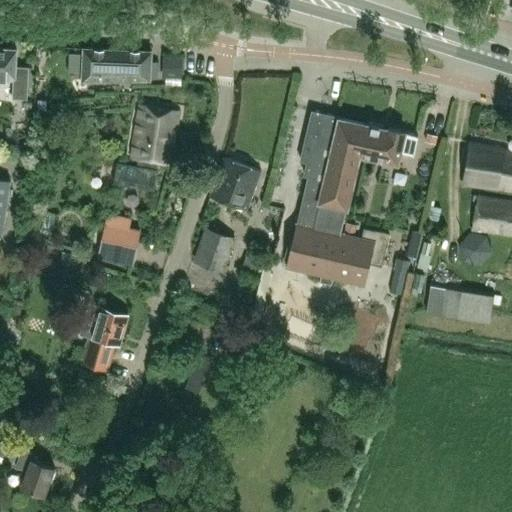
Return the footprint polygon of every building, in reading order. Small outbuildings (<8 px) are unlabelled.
[(0,79),(12,80),(11,97),(26,98),(28,66),(15,65),(16,49),(0,47),(0,79)] [(151,50),(83,47),(81,80),(150,79),(151,50)] [(181,77),(182,55),(162,55),(161,76),(181,77)] [(131,156),(138,158),(137,165),(116,161),(113,183),(154,190),(158,168),(156,168),(157,161),(170,163),(179,110),(139,104),(131,156)] [(296,222),(287,260),(286,266),(321,274),(319,281),(331,284),(332,277),(364,284),(369,263),(375,240),(361,237),(340,232),(346,208),(347,208),(360,155),(359,154),(367,123),(311,110),(306,134),(300,159),(307,161),(304,174),(308,175),(303,197),(297,223),(296,222)] [(387,128),(367,123),(359,154),(360,155),(398,163),(401,152),(413,155),(418,135),(405,132),(405,131),(388,127),(387,128)] [(511,189),(511,150),(470,142),(463,183),(511,189)] [(224,156),(209,196),(246,209),(260,169),(224,156)] [(0,234),(1,235),(9,179),(0,177),(0,234)] [(474,200),(470,231),(511,236),(511,198),(477,194),(473,194),(472,199),(474,200)] [(135,243),(138,229),(106,223),(103,236),(135,243)] [(434,257),(442,230),(425,225),(418,252),(434,257)] [(363,227),(361,237),(375,240),(369,263),(381,266),(389,233),(363,227)] [(223,269),(234,239),(205,229),(194,259),(223,269)] [(31,247),(41,250),(44,241),(34,238),(31,247)] [(59,261),(71,264),(75,251),(64,247),(59,261)] [(273,259),(265,257),(248,329),(256,331),(273,259)] [(396,257),(393,268),(393,269),(407,272),(409,261),(396,257)] [(489,322),(494,290),(431,280),(426,312),(489,322)] [(128,314),(101,306),(87,303),(79,332),(90,335),(82,361),(107,368),(114,342),(119,344),(128,314)] [(0,460),(7,464),(9,459),(14,461),(19,447),(0,440),(0,460)] [(33,453),(21,449),(15,465),(26,470),(21,486),(44,494),(54,467),(31,459),(33,453)]
